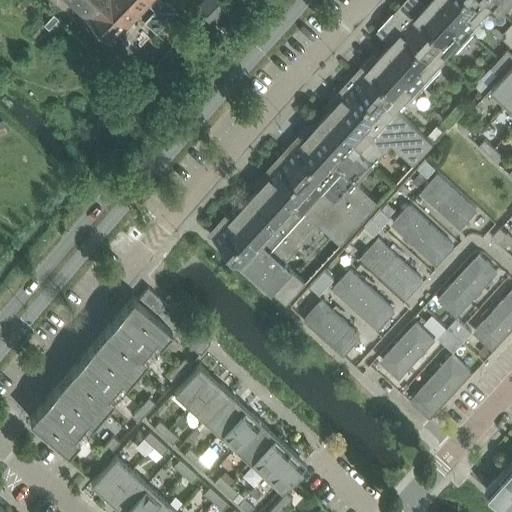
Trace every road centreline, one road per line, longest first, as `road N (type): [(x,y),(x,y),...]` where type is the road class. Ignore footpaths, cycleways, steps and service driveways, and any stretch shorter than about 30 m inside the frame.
road 1 (residential): [(0,421),(369,0)]
road 2 (tertiary): [(0,354),(309,0)]
road 3 (tertiary): [(284,0),(0,323)]
road 4 (residential): [(398,511),(511,387)]
